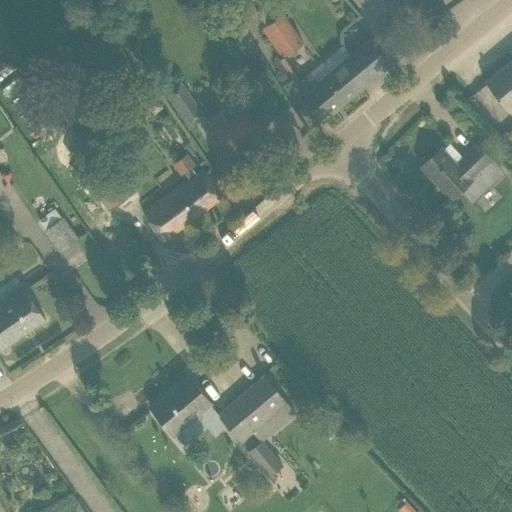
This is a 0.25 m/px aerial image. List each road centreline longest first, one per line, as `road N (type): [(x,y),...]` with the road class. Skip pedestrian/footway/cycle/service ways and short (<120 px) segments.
road 1 (unclassified): [(0,399),(117,327),(334,147)]
road 2 (unclassified): [(511,347),(334,147)]
road 3 (unclassified): [(334,147),(509,0)]
